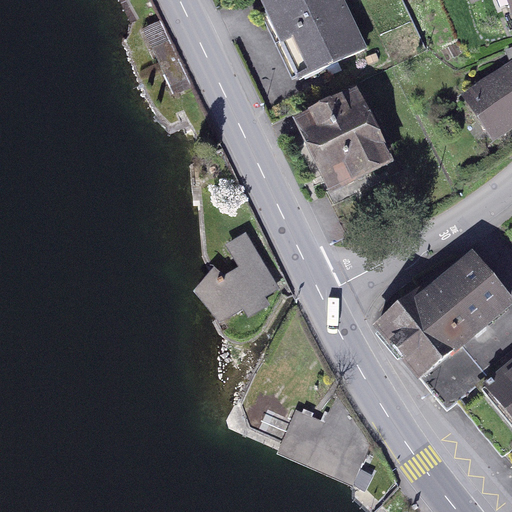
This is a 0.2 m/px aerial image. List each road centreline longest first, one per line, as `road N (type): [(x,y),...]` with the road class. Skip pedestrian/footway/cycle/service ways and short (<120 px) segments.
road 1 (primary): [(321,295),(179,0)]
road 2 (primary): [(459,511),(389,419),(321,295)]
road 3 (residential): [(321,295),(511,183)]
